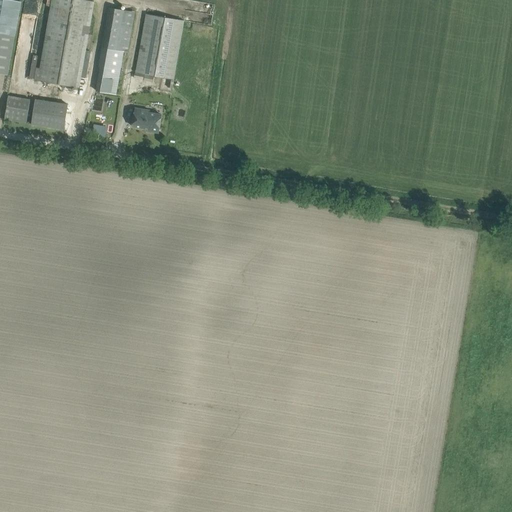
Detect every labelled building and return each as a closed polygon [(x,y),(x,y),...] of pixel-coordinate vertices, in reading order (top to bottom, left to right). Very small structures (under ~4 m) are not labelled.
[(34,66),(41,67),(41,68),(37,68),(35,80),(82,88),(82,83),(80,83),(81,77),(86,77),(90,52),(85,51),(94,1),(85,0),(52,0),(44,53),(37,52),(34,66)] [(135,12),(108,7),(98,66),(101,66),(96,91),(116,94),(123,52),(128,52),(135,12)] [(184,20),(145,14),(135,73),(174,79),(182,28),(184,20)] [(0,73),(8,75),(15,37),(0,33),(0,73)] [(68,104),(52,102),(48,127),(53,127),(64,129),(68,104)] [(159,132),(162,115),(149,113),(150,111),(135,108),(134,118),(132,119),(131,123),(132,125),(133,125),(132,126),(147,129),(147,130),(148,130),(147,131),(159,132)]
